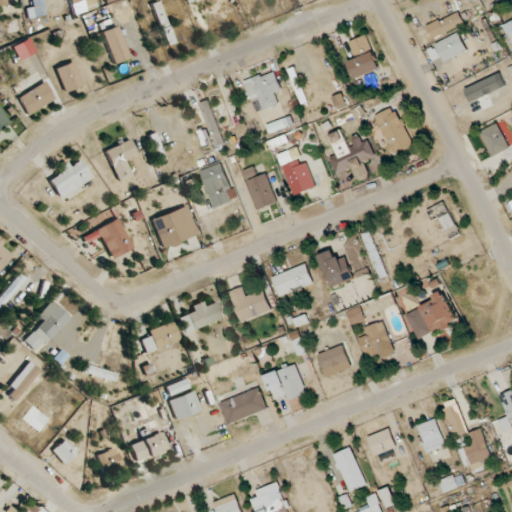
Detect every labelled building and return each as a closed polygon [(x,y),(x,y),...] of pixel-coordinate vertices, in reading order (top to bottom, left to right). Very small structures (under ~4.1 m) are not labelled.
[(81,0),(84,8),(96,3),(94,0),(81,0)] [(174,43),(158,1),(150,4),(166,46),(174,43)] [(464,24),(459,12),(427,27),(433,39),(464,24)] [(95,19),(100,33),(115,28),(110,13),(95,19)] [(436,44),(445,63),(468,51),(459,33),(436,44)] [(350,42),(356,59),(349,62),(355,79),(381,69),(368,35),(350,42)] [(83,85),(73,61),(54,69),(65,93),(83,85)] [(288,70),(301,105),(308,102),(295,67),(288,70)] [(275,93),(283,90),(275,70),(244,82),(252,101),(260,98),(264,110),(279,104),(275,93)] [(26,114),(54,102),(45,83),(17,96),(26,114)] [(200,104),(216,148),(226,144),(210,100),(200,104)] [(413,145),(395,106),(376,115),(393,154),(413,145)] [(0,128),(8,123),(0,111),(0,128)] [(481,131),(491,157),(510,149),(499,123),(481,131)] [(270,133),(283,130),(282,126),(275,128),(274,124),(267,125),(270,133)] [(376,156),(368,140),(363,142),(359,134),(351,138),(355,145),(350,148),(341,130),(330,136),(338,154),(329,158),(337,174),(351,167),(356,178),(369,171),(364,161),(376,156)] [(105,149),(117,182),(131,177),(125,159),(136,155),(130,141),(105,149)] [(48,180),(59,198),(91,178),(79,158),(60,169),(62,172),(48,180)] [(317,187),(306,159),(284,168),(294,196),(317,187)] [(202,170),(213,207),(236,200),(224,163),(202,170)] [(244,171),(258,210),(278,203),(267,173),(258,176),(255,167),(244,171)] [(435,207),(446,235),(457,231),(446,203),(435,207)] [(150,219),(161,248),(197,235),(186,206),(150,219)] [(133,248),(117,218),(96,230),(112,259),(133,248)] [(365,234),(378,278),(386,276),(373,231),(365,234)] [(360,246),(352,249),(350,242),(343,244),(355,278),(369,273),(360,246)] [(0,271),(13,253),(0,243),(0,271)] [(319,256),(332,288),(355,279),(346,256),(337,259),(333,250),(319,256)] [(314,284),(307,264),(272,277),(280,297),(314,284)] [(0,306),(25,280),(19,274),(0,294),(0,306)] [(247,296),(243,287),(230,292),(242,322),(273,310),(264,289),(247,296)] [(433,332),(442,328),(442,330),(459,322),(443,290),(433,296),(435,300),(421,307),(433,332)] [(69,318),(51,301),(37,316),(42,321),(23,342),(35,354),(69,318)] [(222,317),(216,302),(204,307),(201,301),(190,306),(193,311),(177,318),(184,334),(222,317)] [(352,324),(366,321),(362,307),(349,310),(352,324)] [(408,313),(417,339),(431,334),(422,309),(408,313)] [(368,335),(359,339),(367,358),(393,347),(382,321),(365,328),(368,335)] [(147,329),(149,337),(140,339),(144,352),(179,341),(173,322),(147,329)] [(319,354),(328,377),(353,368),(344,345),(319,354)] [(7,397),(16,403),(39,369),(27,361),(9,387),(12,389),(7,397)] [(142,366),(144,374),(153,372),(150,364),(142,366)] [(307,394),(298,365),(266,374),(274,400),(287,397),(288,400),(307,394)] [(82,373),(114,380),(116,372),(83,366),(82,373)] [(189,389),(186,380),(165,385),(167,395),(189,389)] [(228,424),(268,410),(260,388),(220,403),(228,424)] [(511,390),(500,395),(508,417),(499,420),(504,432),(511,428),(511,390)] [(201,411),(193,391),(168,400),(175,421),(201,411)] [(492,458),(481,429),(469,433),(458,404),(444,409),(465,467),(492,458)] [(429,452),(447,444),(435,418),(417,426),(429,452)] [(375,456),(398,448),(390,429),(368,437),(375,456)] [(135,462),(167,450),(161,432),(128,445),(135,462)] [(51,450),(64,465),(76,455),(64,440),(51,450)] [(336,453),(349,492),(366,486),(353,448),(336,453)] [(100,473),(121,468),(116,449),(95,454),(100,473)] [(466,485),(462,473),(439,482),(444,493),(466,485)] [(289,511),(280,482),(256,490),(258,497),(252,499),(255,508),(263,505),(265,511),(289,511)] [(381,491),(386,508),(396,505),(391,487),(381,491)] [(214,503),(217,511),(243,511),(235,494),(214,503)]
